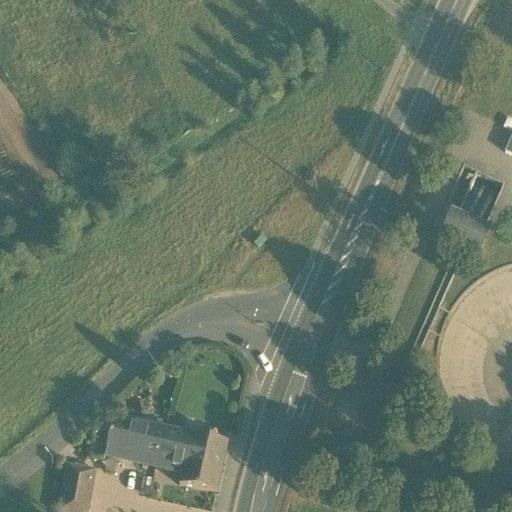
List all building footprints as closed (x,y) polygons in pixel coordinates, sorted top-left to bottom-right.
[(445,205),(459,211),(476,173),(462,167),(445,205)] [(504,186),(476,173),(459,211),(455,220),(483,233),(504,186)] [(442,238),(477,254),(486,234),(483,233),(455,220),(451,219),(453,215),(447,213),(443,221),(438,232),(444,234),(442,238)] [(511,266),(501,269),(476,282),(456,302),(442,326),(435,353),(436,380),(444,407),(459,430),(480,449),(505,461),(511,462),(511,266)] [(105,456),(181,473),(189,438),(117,423),(93,441),(89,459),(104,462),(105,456)] [(178,488),(215,495),(226,445),(190,438),(189,438),(181,473),(180,479),(178,488)] [(105,456),(104,462),(180,479),(181,473),(105,456)] [(57,511),(86,511),(94,474),(66,468),(57,511)]
